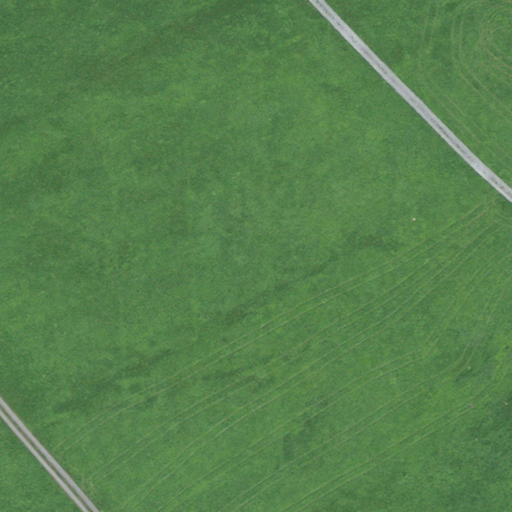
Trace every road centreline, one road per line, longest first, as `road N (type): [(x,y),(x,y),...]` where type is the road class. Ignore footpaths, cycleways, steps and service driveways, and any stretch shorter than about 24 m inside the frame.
road 1 (track): [(511,197),(315,0)]
road 2 (track): [(85,511),(0,410)]
